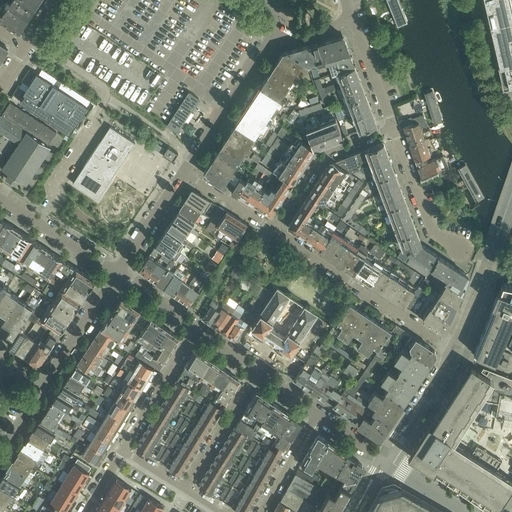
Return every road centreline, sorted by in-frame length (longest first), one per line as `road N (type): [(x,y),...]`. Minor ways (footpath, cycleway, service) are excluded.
road 1 (residential): [(40,225),(107,96),(55,55),(25,46)]
road 2 (residential): [(272,230),(455,351)]
road 3 (unclassified): [(455,351),(511,192)]
road 4 (residential): [(184,172),(277,32)]
road 5 (residential): [(393,130),(325,154),(272,230)]
road 6 (residential): [(458,250),(434,235),(393,130)]
road 7 (residential): [(123,448),(194,328)]
road 8 (residential): [(186,488),(256,372)]
road 9 (residential): [(113,275),(184,172)]
road 10 (residential): [(113,275),(47,380)]
